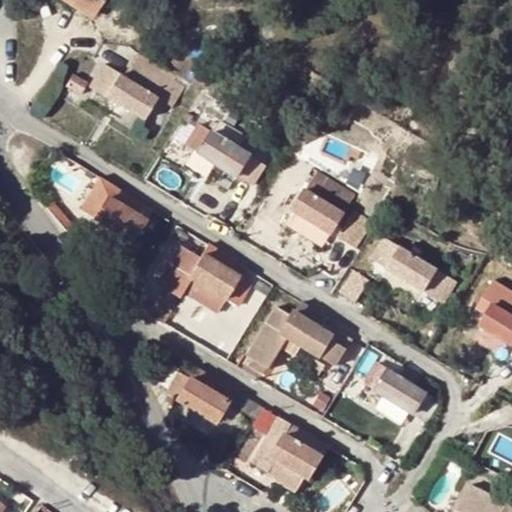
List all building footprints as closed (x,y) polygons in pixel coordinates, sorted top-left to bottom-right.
[(68,0),(91,14),(100,0),(68,0)] [(183,85),(173,79),(176,75),(137,51),(122,76),(104,65),(91,85),(144,117),(156,98),(172,107),(184,86),(183,85)] [(86,82),(72,74),(66,85),(80,92),(86,82)] [(213,131),(201,124),(189,144),(252,183),(264,163),(238,147),(245,137),(219,121),(213,131)] [(331,233),(353,193),(318,171),(293,209),(331,233)] [(145,218),(151,208),(139,201),(115,187),(102,179),(83,210),(132,239),(145,218)] [(49,195),(43,199),(63,225),(69,220),(49,195)] [(371,222),(352,211),(338,235),(357,247),(371,222)] [(69,220),(63,225),(76,242),(82,237),(69,220)] [(458,285),(463,275),(448,266),(443,273),(385,237),(372,257),(443,301),(455,283),(458,285)] [(233,259),(220,251),(214,261),(202,254),(201,256),(182,246),(160,283),(180,295),(185,288),(218,309),(227,296),(237,303),(249,283),(227,269),(233,259)] [(368,280),(353,270),(341,291),(354,300),(368,280)] [(511,292),(493,281),(476,308),(486,315),(479,326),(511,344),(511,353),(511,354),(511,353),(511,292)] [(327,317),(300,301),(292,315),(276,306),(247,355),(269,368),(289,335),(334,364),(349,339),(328,325),(326,329),(321,326),(327,317)] [(504,359),(511,354),(511,353),(511,344),(479,326),(472,338),(504,359)] [(315,381),(322,368),(312,363),(304,375),(315,381)] [(420,375),(406,367),(400,376),(378,363),(366,383),(425,419),(437,399),(414,385),(420,375)] [(211,429),(230,440),(245,413),(227,403),(234,390),(195,367),(189,378),(178,371),(165,391),(177,399),(212,422),(215,424),(211,429)] [(264,408),(234,390),(227,403),(245,413),(257,420),(264,408)] [(206,433),(212,422),(177,399),(169,412),(206,433)] [(337,452),(286,421),(260,466),(285,480),(283,483),(305,495),(314,481),(319,483),(337,452)] [(502,511),(507,504),(469,486),(456,511),(502,511)] [(427,511),(417,502),(406,511),(427,511)]
